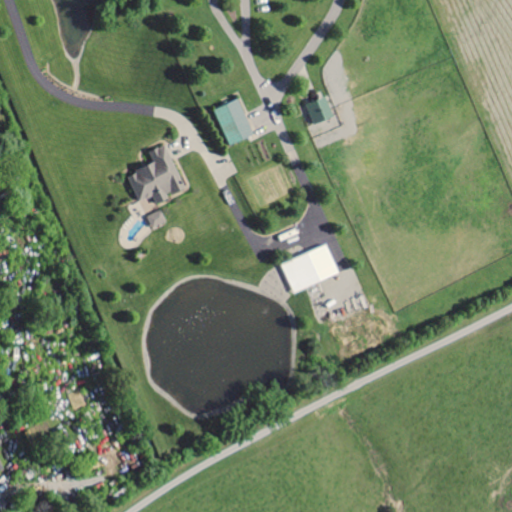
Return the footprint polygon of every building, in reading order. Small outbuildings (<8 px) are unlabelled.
[(309,121),(330,116),(325,95),(304,100),(309,121)] [(250,134),(238,98),(211,106),(223,143),(250,134)] [(183,187),(163,142),(146,150),(150,160),(123,173),(136,201),(150,195),(152,201),(183,187)] [(165,220),(159,209),(145,216),(151,227),(165,220)] [(278,262),(291,292),(337,274),(324,243),(278,262)]
